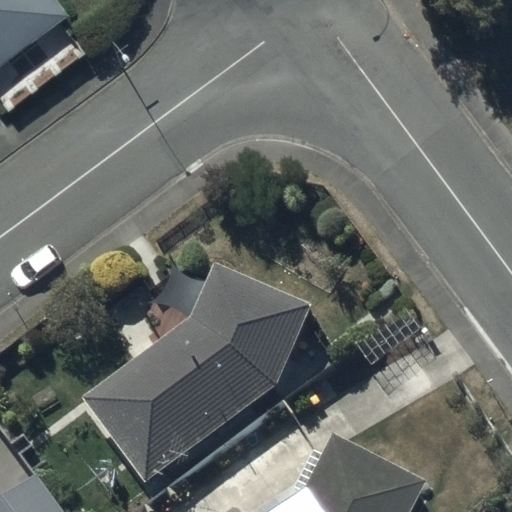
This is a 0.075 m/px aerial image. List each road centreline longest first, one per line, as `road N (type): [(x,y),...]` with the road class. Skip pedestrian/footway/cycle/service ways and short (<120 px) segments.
road 1 (residential): [(313,3),(0,234)]
road 2 (residential): [(313,3),(511,273)]
